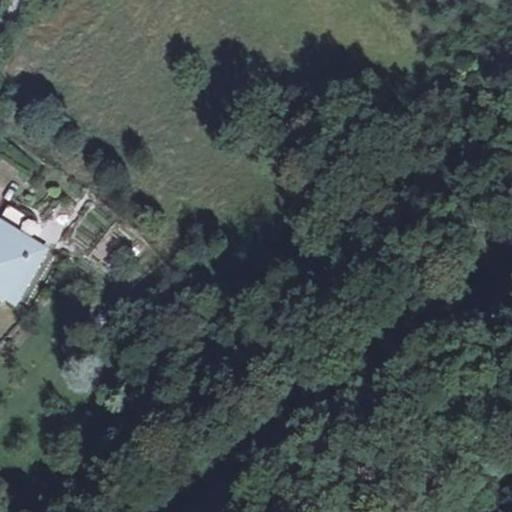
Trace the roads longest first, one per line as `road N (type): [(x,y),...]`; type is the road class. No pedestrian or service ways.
road 1 (track): [(109,511),(406,235),(434,149),(423,0)]
road 2 (secondary): [(206,511),(459,313),(511,247)]
